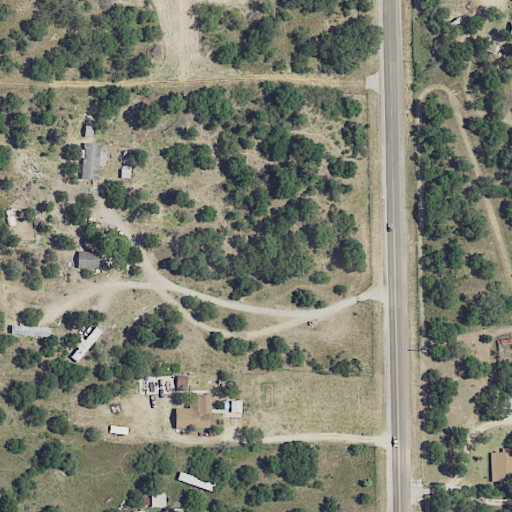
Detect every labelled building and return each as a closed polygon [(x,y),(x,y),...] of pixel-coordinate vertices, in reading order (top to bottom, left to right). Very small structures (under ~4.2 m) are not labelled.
[(105,152),(99,151),(100,143),(82,143),(81,179),(97,180),(97,166),(104,166),(105,152)] [(97,268),(97,252),(77,251),(77,268),(97,268)] [(10,334),(49,336),(49,327),(11,325),(10,334)] [(77,362),(102,332),(93,325),(75,347),(77,348),(70,357),(77,362)] [(209,428),(208,395),(188,395),(188,408),(174,409),(175,429),(209,428)] [(241,412),(241,400),(230,400),(230,412),(241,412)] [(511,451),(490,452),(491,481),(511,480),(511,451)] [(150,494),(150,507),(165,507),(165,494),(150,494)]
